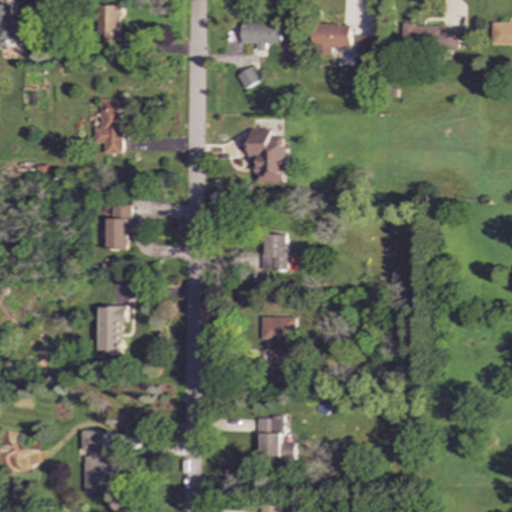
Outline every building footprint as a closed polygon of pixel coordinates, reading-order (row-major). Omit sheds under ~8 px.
[(120,5),(100,5),(100,55),(119,55),(120,5)] [(511,22),(492,22),(491,44),(511,44),(511,22)] [(242,43),(257,43),(257,50),(266,50),(266,43),(281,43),(281,23),(242,23),(242,43)] [(351,24),(314,24),(313,48),(350,48),(351,24)] [(459,25),(402,26),(402,49),(459,49),(459,25)] [(377,53),(376,35),(356,36),(356,53),(377,53)] [(237,74),(245,89),(262,79),(255,65),(237,74)] [(122,99),(100,99),(99,128),(93,128),(93,142),(103,142),(103,153),(121,154),(122,99)] [(286,183),(287,146),(278,146),(278,138),(271,138),(271,129),(250,129),(250,158),(257,159),(257,183),(286,183)] [(111,203),(111,218),(106,218),(106,250),(128,250),(129,204),(111,203)] [(263,247),(262,270),(291,270),(292,256),(288,256),(288,235),(267,234),(266,247),(263,247)] [(99,307),(100,352),(122,352),(121,322),(126,322),(126,306),(99,307)] [(297,317),(262,317),(263,340),(269,340),(269,365),(289,365),(288,340),(297,340),(297,317)] [(283,418),(259,419),(260,461),(295,461),(295,442),(283,442),(283,418)] [(117,456),(103,456),(103,430),(82,430),(82,453),(85,453),(85,492),(110,492),(110,479),(117,479),(117,456)]
